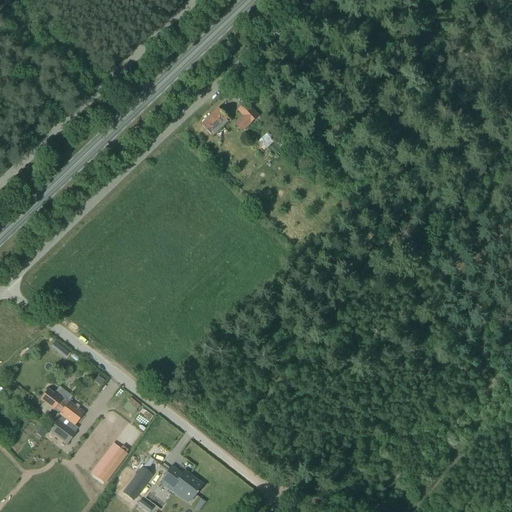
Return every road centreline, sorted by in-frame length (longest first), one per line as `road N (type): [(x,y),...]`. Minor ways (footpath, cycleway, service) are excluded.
road 1 (unclassified): [(3,288),(306,0)]
road 2 (primary): [(0,235),(251,0)]
road 3 (unclassified): [(259,484),(3,288)]
road 4 (unclassified): [(192,0),(0,181)]
